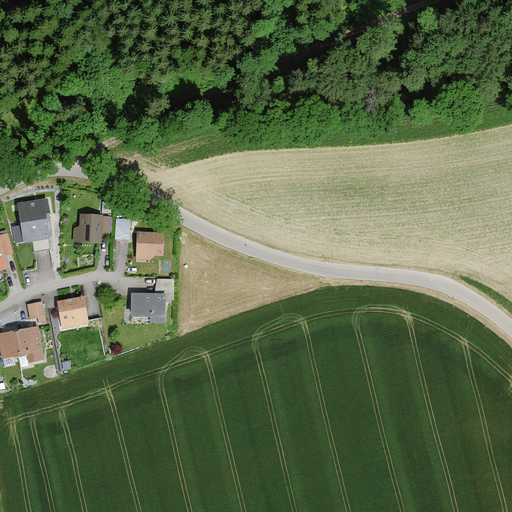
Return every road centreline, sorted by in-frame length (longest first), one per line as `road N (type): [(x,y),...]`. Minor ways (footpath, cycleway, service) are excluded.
road 1 (unclassified): [(0,189),(43,172),(90,173),(266,254),(440,284),(511,328)]
road 2 (track): [(71,170),(108,142),(441,0)]
road 3 (residential): [(0,307),(44,287),(121,278)]
